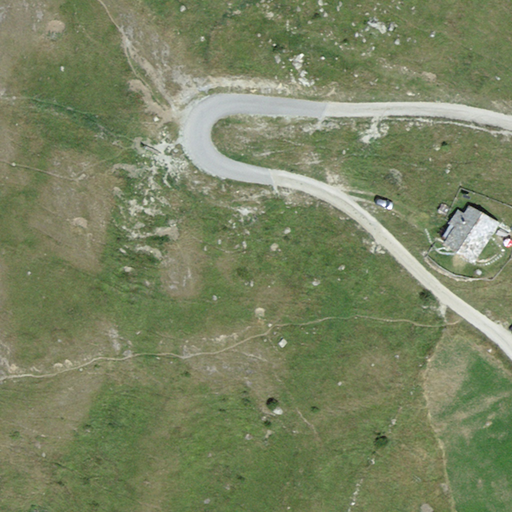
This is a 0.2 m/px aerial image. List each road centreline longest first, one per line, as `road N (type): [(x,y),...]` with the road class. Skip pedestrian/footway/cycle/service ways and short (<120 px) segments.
road 1 (track): [(511,349),(359,213),(318,188),(213,163),(200,151),(196,129)]
road 2 (track): [(196,129),(207,111),(238,105),(406,108),(511,123)]
